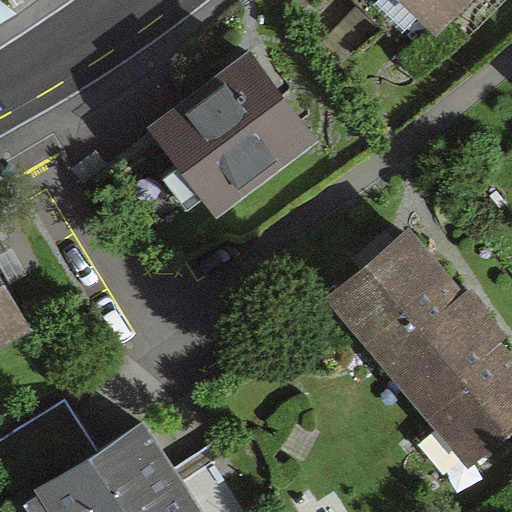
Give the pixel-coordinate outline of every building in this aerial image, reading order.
[(454,0),(424,0),(437,14),(454,0)] [(263,44),(161,117),(226,206),(327,132),(263,44)] [(511,325),(432,221),(346,287),(477,458),(511,431),(511,325)] [(0,340),(38,321),(0,248),(0,340)] [(216,511),(157,415),(50,480),(69,511),(216,511)]
